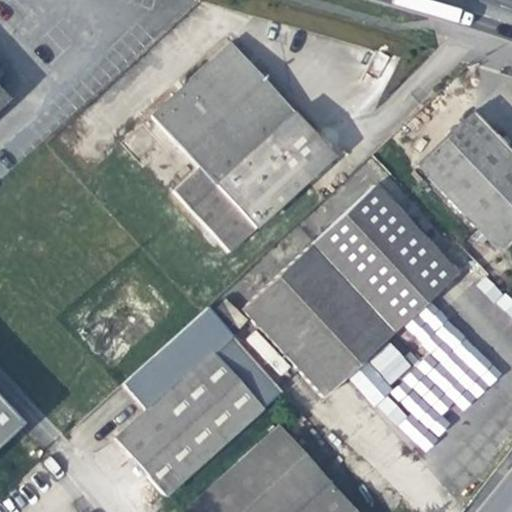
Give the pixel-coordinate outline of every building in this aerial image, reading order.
[(168,192),(224,253),(328,156),(226,44),(148,115),(195,166),(168,192)] [(497,251),(511,236),(511,157),(470,111),(416,161),(497,251)] [(321,396),(455,272),(373,183),(240,307),(321,396)] [(146,415),(115,444),(162,497),(282,385),(206,303),(196,312),(118,384),(146,415)] [(0,444),(23,423),(0,399),(0,444)] [(346,511),(273,430),(183,511),(346,511)]
